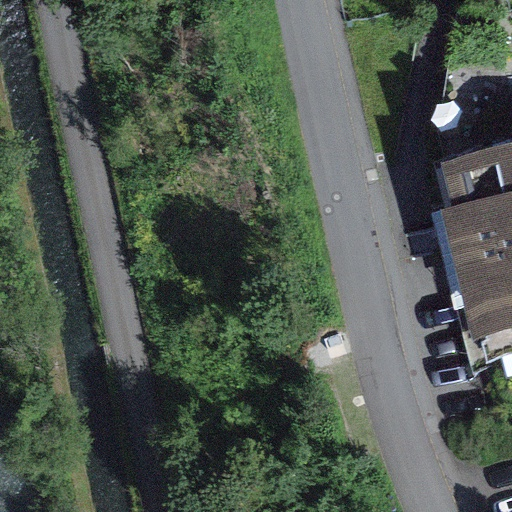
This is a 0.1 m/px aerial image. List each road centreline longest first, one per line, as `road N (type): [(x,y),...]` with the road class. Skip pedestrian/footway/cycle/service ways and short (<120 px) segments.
road 1 (residential): [(437,511),(389,393),(299,0)]
road 2 (unclassified): [(51,0),(167,511)]
